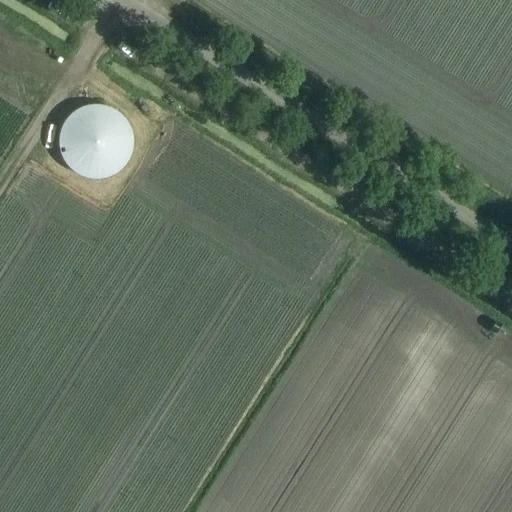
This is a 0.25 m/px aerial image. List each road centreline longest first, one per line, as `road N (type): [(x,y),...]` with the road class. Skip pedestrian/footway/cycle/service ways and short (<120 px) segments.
road 1 (unclassified): [(511,246),(117,0)]
road 2 (track): [(118,0),(0,187)]
